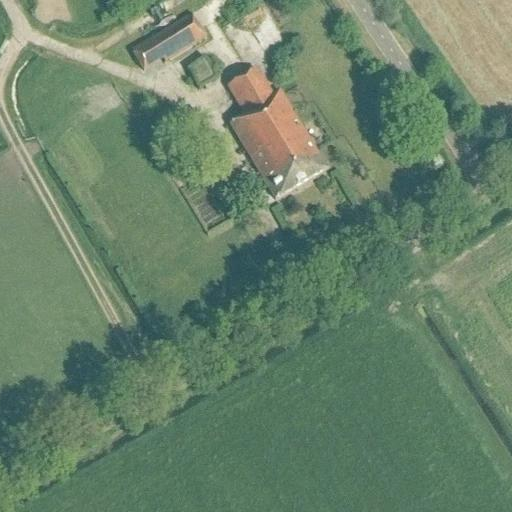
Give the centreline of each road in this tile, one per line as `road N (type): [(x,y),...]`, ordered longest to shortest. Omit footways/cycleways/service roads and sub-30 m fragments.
road 1 (unclassified): [(0,490),(511,188)]
road 2 (unknown): [(162,395),(0,114)]
